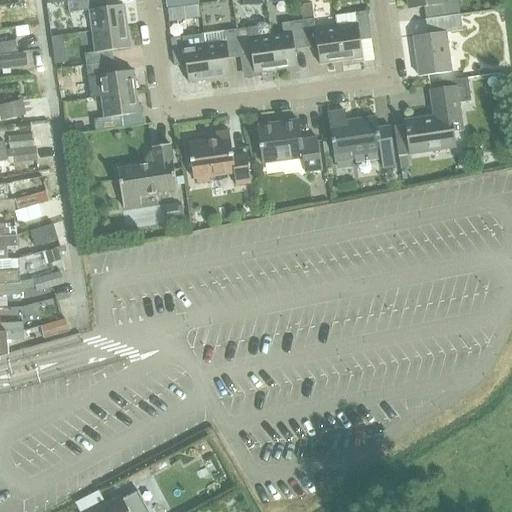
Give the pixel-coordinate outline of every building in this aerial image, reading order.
[(106,7),(104,0),(76,0),(78,11),(88,10),(91,31),(126,26),(123,5),(106,7)] [(175,0),(164,0),(166,8),(177,7),(175,0)] [(424,19),(460,14),(457,0),(456,0),(442,2),(441,0),(407,0),(409,9),(423,7),(424,19)] [(310,3),(299,4),(301,20),(305,48),(316,46),(319,64),(340,61),(335,26),(314,29),(313,19),(310,3)] [(166,8),(168,21),(178,20),(177,7),(166,8)] [(367,11),(355,13),(334,16),(335,26),(340,61),(362,58),(359,40),(371,39),(367,11)] [(412,36),(418,77),(451,72),(445,33),(462,30),(460,14),(424,19),(426,34),(412,36)] [(282,34),(270,36),(275,70),(296,67),(294,50),(305,48),(301,20),(281,23),(282,34)] [(275,70),(270,36),(268,25),(267,25),(264,23),(258,23),(256,27),(235,29),(239,57),(251,56),(253,73),(275,70)] [(27,26),(14,28),(16,37),(28,35),(27,26)] [(126,26),(91,31),(94,52),(84,54),(85,65),(113,62),(111,50),(129,48),(126,26)] [(235,29),(224,31),(203,34),(209,79),(230,76),(228,59),(239,57),(235,29)] [(190,36),(170,39),(174,66),(185,65),(188,82),(209,79),(203,34),(190,36)] [(0,54),(16,52),(14,41),(0,42),(0,54)] [(25,53),(0,56),(0,64),(1,69),(26,66),(25,53)] [(65,54),(54,56),(55,64),(66,62),(65,54)] [(113,62),(85,65),(90,98),(101,97),(135,92),(132,70),(115,73),(113,62)] [(428,84),(429,91),(433,116),(404,120),(409,154),(454,148),(452,133),(463,131),(458,103),(470,101),(466,78),(428,84)] [(135,92),(101,97),(103,118),(93,119),(94,131),(122,127),(121,116),(138,113),(135,92)] [(21,102),(0,106),(0,112),(2,121),(24,116),(21,102)] [(343,110),(327,113),(334,163),(351,160),(350,156),(379,152),(381,168),(395,166),(389,126),(377,128),(375,117),(345,121),(343,110)] [(256,127),(261,163),(301,157),(303,172),(321,169),(316,138),(301,141),(298,121),(256,127)] [(29,123),(17,124),(18,133),(30,132),(29,123)] [(187,143),(192,179),(196,179),(196,184),(209,182),(208,177),(233,174),(235,186),(250,183),(246,156),(232,158),(228,131),(214,133),(215,139),(187,143)] [(33,147),(32,133),(8,136),(10,149),(33,147)] [(116,169),(123,208),(140,205),(139,196),(176,190),(169,144),(151,147),(154,163),(116,169)] [(36,160),(35,147),(33,147),(10,149),(7,150),(9,163),(36,160)] [(55,157),(46,158),(47,168),(56,167),(55,157)] [(0,211),(1,211),(14,211),(13,199),(7,199),(6,184),(0,184),(0,211)] [(48,202),(45,192),(15,200),(18,209),(37,204),(48,202)] [(14,210),(17,222),(40,216),(37,204),(18,209),(14,210)] [(0,235),(15,235),(14,226),(10,226),(9,222),(3,223),(0,223),(0,235)] [(52,224),(30,231),(35,248),(57,240),(52,224)] [(15,235),(0,235),(0,246),(16,246),(15,235)] [(56,247),(45,250),(49,262),(59,259),(56,247)] [(0,259),(0,283),(19,282),(18,270),(11,270),(10,259),(0,259)] [(36,291),(63,283),(60,270),(32,278),(36,291)] [(19,291),(19,282),(0,283),(0,295),(7,295),(8,291),(19,291)] [(44,324),(41,325),(45,337),(68,330),(64,318),(44,324)] [(0,323),(0,331),(22,330),(21,322),(0,323)] [(22,330),(0,331),(0,356),(7,354),(6,340),(23,339),(22,330)] [(96,490),(73,502),(77,508),(78,511),(101,500),(96,490)] [(120,496),(89,511),(147,511),(138,493),(122,501),(120,496)]
